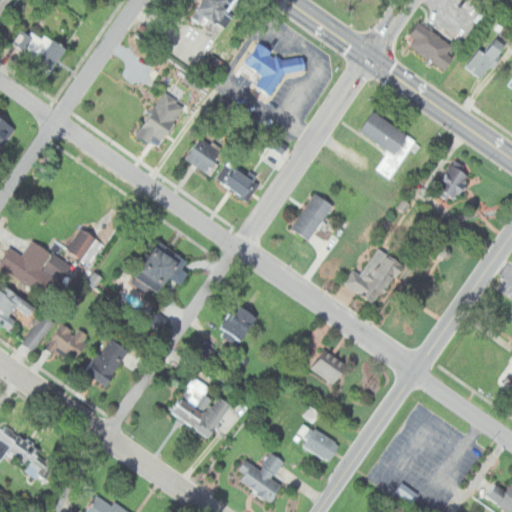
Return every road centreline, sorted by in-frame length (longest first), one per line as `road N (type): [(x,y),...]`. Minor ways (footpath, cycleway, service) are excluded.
road 1 (residential): [(0,82),(511,444)]
road 2 (residential): [(107,438),(408,0)]
road 3 (tertiary): [(315,511),(511,227)]
road 4 (trunk): [(511,162),(286,0)]
road 5 (residential): [(0,364),(213,511)]
road 6 (residential): [(0,199),(140,0)]
